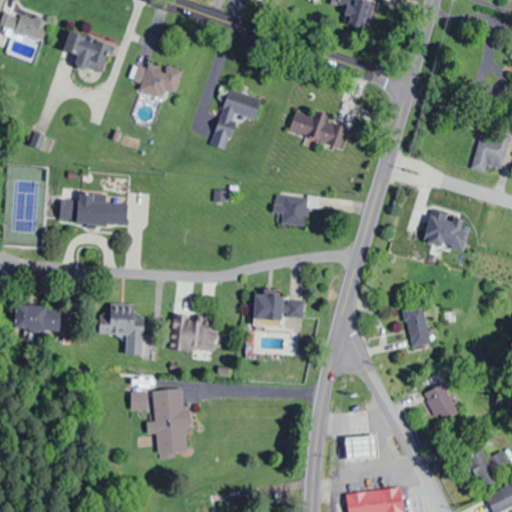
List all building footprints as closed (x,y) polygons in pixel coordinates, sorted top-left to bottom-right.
[(376,5),(363,0),(345,0),(338,20),(366,31),(376,5)] [(13,11),(16,4),(7,1),(0,23),(0,33),(40,47),(48,22),(13,11)] [(102,73),(109,42),(68,32),(64,51),(76,54),(73,66),(102,73)] [(174,94),(182,71),(149,60),(146,68),(138,65),(133,82),(140,84),(137,92),(162,100),(165,91),(174,94)] [(209,145),(226,151),(239,116),(253,121),(259,104),(228,93),(209,145)] [(336,146),(342,122),(294,109),(287,133),(336,146)] [(485,173),(487,166),(500,170),(510,138),(498,134),(496,139),(480,135),(470,169),(485,173)] [(126,225),(127,205),(92,203),(92,194),(61,193),(60,222),(126,225)] [(304,227),(307,206),(316,207),(316,205),(309,204),(310,198),(275,194),(272,213),(281,214),(280,224),(304,227)] [(441,247),(464,254),(476,215),(454,208),(441,247)] [(253,325),(282,325),(282,294),(254,293),(253,325)] [(125,355),(143,355),(143,319),(134,319),(134,304),(109,304),(109,315),(99,314),(98,335),(125,335),(125,355)] [(60,332),(60,306),(14,305),(13,331),(60,332)] [(423,305),(403,309),(411,348),(431,344),(423,305)] [(169,350),(216,351),(217,319),(170,318),(169,350)] [(423,394),(439,425),(459,415),(442,384),(423,394)] [(153,390),(154,421),(146,421),(146,435),(156,435),(157,454),(188,452),(185,389),(153,390)] [(480,490),(499,480),(482,448),(463,458),(480,490)] [(491,511),(493,511),(511,504),(511,482),(484,494),(491,511)] [(403,511),(400,488),(345,494),(347,511),(403,511)]
